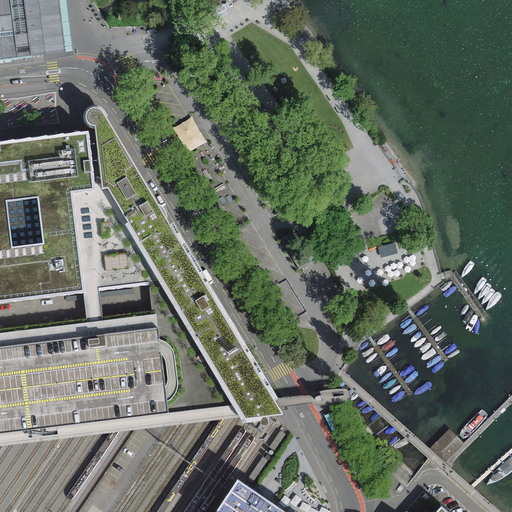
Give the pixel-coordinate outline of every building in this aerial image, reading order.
[(0,0),(0,62),(22,60),(74,54),(68,0),(0,0)] [(225,3),(216,7),(219,14),(228,11),(225,3)] [(238,416),(240,418),(250,417),(279,413),(204,286),(168,225),(132,164),(100,111),(96,108),(92,108),(86,109),(83,113),(82,118),(84,123),(88,126),(93,126),(94,131),(101,190),(106,189),(213,372),(220,384),(226,394),(231,404),(238,416)] [(0,304),(82,294),(70,195),(92,192),(85,133),(70,135),(53,137),(0,143),(0,304)] [(294,231),(280,240),(296,265),(309,257),(307,253),(297,236),(294,231)] [(97,319),(0,331),(0,433),(5,433),(21,431),(37,428),(53,427),(66,425),(83,423),(97,421),(109,420),(126,418),(141,415),(168,412),(165,390),(165,388),(155,311),(97,319)] [(464,443),(449,430),(430,448),(445,462),(464,443)] [(283,511),(262,498),(237,480),(233,477),(209,511),(283,511)]
